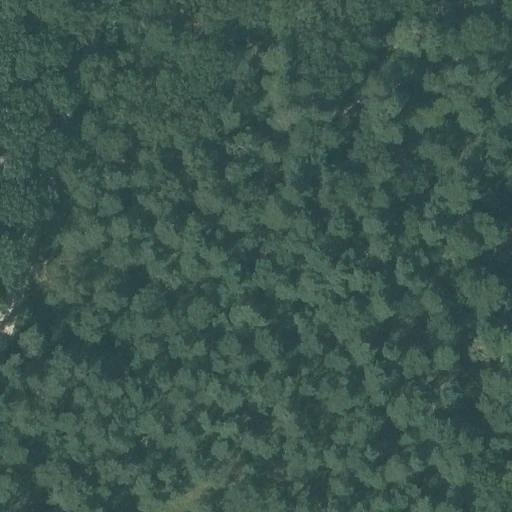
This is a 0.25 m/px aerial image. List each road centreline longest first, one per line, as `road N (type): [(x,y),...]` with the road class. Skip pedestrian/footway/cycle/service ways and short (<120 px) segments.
road 1 (track): [(511,42),(313,122),(232,144),(47,172)]
road 2 (track): [(47,172),(104,0)]
road 3 (track): [(0,339),(47,172)]
